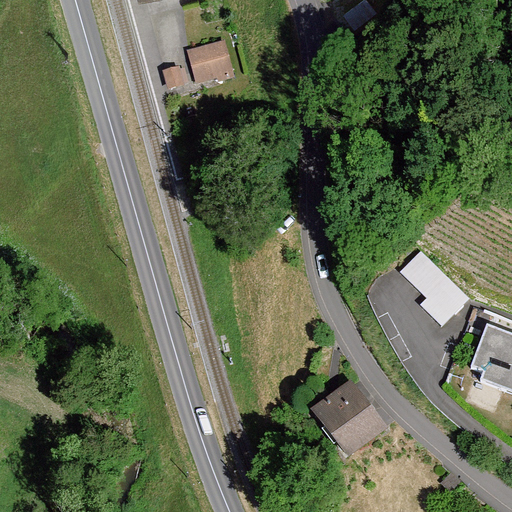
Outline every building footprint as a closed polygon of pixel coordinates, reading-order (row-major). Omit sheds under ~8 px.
[(226,43),(188,53),(196,85),(234,75),(226,43)] [(184,87),(180,69),(163,73),(167,91),(184,87)] [(414,248),(394,272),(422,295),(415,303),(444,327),(471,294),(414,248)] [(511,337),(481,326),(465,369),(477,374),(473,383),(511,398),(511,337)] [(338,462),(382,430),(346,382),(302,414),(338,462)]
